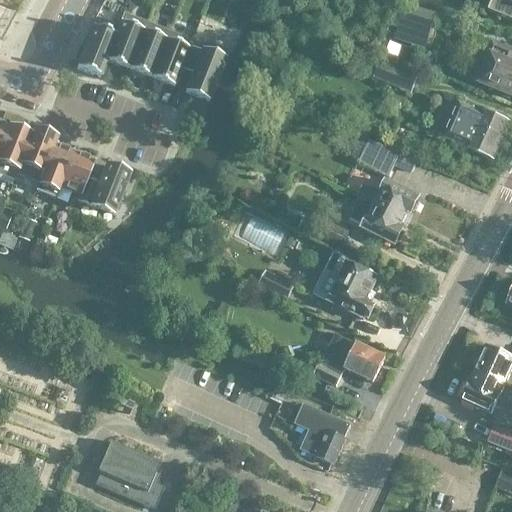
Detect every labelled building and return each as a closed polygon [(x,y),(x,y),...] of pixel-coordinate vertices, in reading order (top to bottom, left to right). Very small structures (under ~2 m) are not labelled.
[(511,4),(500,0),(494,0),(489,13),(511,22),(511,4)] [(116,39),(107,63),(128,72),(143,34),(120,25),(115,38),(116,39)] [(115,38),(92,30),(76,71),(100,80),(107,63),(116,39),(115,38)] [(165,43),(143,34),(128,72),(151,80),(165,43)] [(165,43),(151,80),(174,90),(181,71),(188,52),(187,52),(165,43)] [(511,62),(511,52),(494,45),(483,69),(486,71),(480,85),(511,98),(511,66),(511,62)] [(187,52),(188,52),(181,71),(192,75),(185,94),(209,103),(225,62),(189,48),(187,52)] [(382,61),(375,79),(412,95),(419,76),(382,61)] [(444,139),(466,148),(465,150),(494,162),(510,126),(481,113),(481,114),(460,105),(444,139)] [(0,125),(0,153),(10,129),(0,125)] [(10,129),(0,153),(0,165),(18,173),(21,166),(32,138),(31,137),(10,129)] [(33,131),(31,137),(32,138),(21,166),(42,174),(53,146),(54,147),(57,140),(33,131)] [(401,157),(371,142),(360,165),(389,180),(401,157)] [(73,154),(54,147),(53,146),(42,174),(39,181),(60,189),(73,154)] [(95,163),(73,154),(60,189),(80,197),(81,197),(87,181),(95,163)] [(80,197),(77,203),(113,217),(130,176),(106,167),(98,186),(87,181),(81,197),(80,197)] [(361,201),(403,222),(407,215),(411,217),(419,201),(385,184),(380,194),(381,194),(380,195),(364,187),(357,199),(359,200),(361,201)] [(349,225),(361,231),(395,248),(403,232),(400,230),(403,222),(361,201),(349,225)] [(1,216),(0,218),(0,228),(4,230),(8,219),(1,216)] [(285,233),(251,218),(242,239),(275,254),(285,233)] [(350,233),(327,221),(323,228),(305,219),(299,231),(341,252),(350,233)] [(39,244),(43,232),(36,229),(31,241),(39,244)] [(50,235),(43,232),(39,244),(46,246),(50,235)] [(71,243),(63,240),(59,251),(66,254),(71,243)] [(341,279),(329,304),(364,322),(365,319),(369,321),(374,309),(371,307),(372,305),(367,303),(377,282),(348,267),(351,259),(337,252),(327,272),(341,279)] [(294,289),(269,275),(262,288),(288,302),(294,289)] [(386,360),(335,336),(314,378),(337,390),(346,372),(374,385),(386,360)] [(505,390),(511,376),(511,360),(487,348),(474,375),(505,390)] [(493,417),(505,390),(474,375),(461,403),(493,417)] [(345,442),(351,428),(304,407),(296,427),(310,433),(302,452),(335,467),(346,442),(345,442)] [(489,444),(511,453),(511,435),(495,429),(489,444)] [(155,476),(160,466),(110,444),(98,474),(101,475),(95,487),(153,511),(163,490),(156,486),(159,477),(155,476)] [(498,489),(511,491),(511,474),(502,472),(498,489)]
